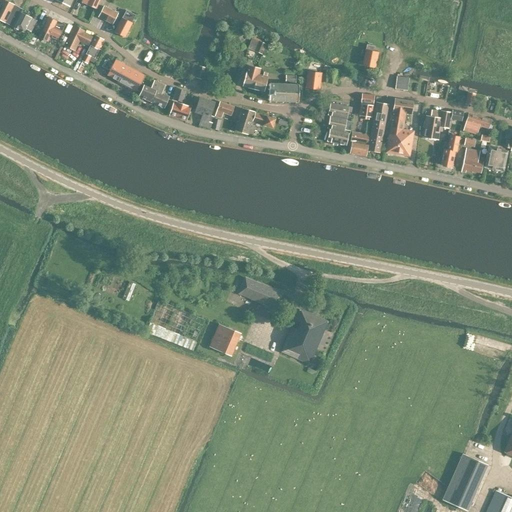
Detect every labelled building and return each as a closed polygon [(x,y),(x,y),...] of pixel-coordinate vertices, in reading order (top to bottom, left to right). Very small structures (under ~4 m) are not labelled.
[(1,0),(0,3),(0,20),(12,26),(20,12),(21,12),(22,9),(4,0),(1,0)] [(96,8),(99,0),(82,0),(81,2),(96,8)] [(105,20),(110,10),(103,6),(98,17),(105,20)] [(110,10),(105,20),(112,24),(118,14),(110,10)] [(123,16),(114,32),(124,37),(135,15),(126,10),(123,16)] [(12,26),(23,32),(25,29),(31,32),(36,20),(21,12),(20,12),(12,26)] [(47,17),(38,37),(47,41),(50,36),(57,40),(60,32),(63,25),(56,22),(56,21),(47,17)] [(74,26),(64,46),(75,51),(79,41),(88,45),(92,37),(84,33),(84,31),(74,26)] [(103,40),(95,36),(91,45),(90,45),(86,54),(85,54),(82,61),(87,63),(90,56),(95,58),(99,50),(98,49),(103,40)] [(266,44),(252,39),(248,48),(262,54),(266,44)] [(365,50),(362,65),(375,68),(378,52),(373,51),(375,46),(367,45),(365,50)] [(155,56),(151,65),(156,68),(161,59),(155,56)] [(117,82),(135,92),(144,75),(115,60),(107,75),(118,81),(117,82)] [(199,66),(196,77),(201,79),(205,68),(199,66)] [(263,91),(267,76),(267,73),(264,72),(263,75),(259,74),(260,69),(248,66),(247,71),(243,86),(263,91)] [(319,90),(321,73),(304,71),(303,80),(306,81),(305,88),(313,89),(313,91),(317,91),(318,90),(319,90)] [(337,84),(339,72),(328,71),(327,83),(337,84)] [(290,103),(290,102),(295,102),(295,103),(297,103),(297,102),(298,102),(298,101),(299,101),(299,100),(298,100),(298,96),(299,96),(299,95),(298,95),(298,92),(299,92),(299,91),(298,90),(298,87),(299,87),(299,86),(298,86),(298,85),(297,85),(297,83),(296,83),(296,85),(295,85),(295,76),(286,76),(286,84),(284,84),(284,83),(283,83),(283,84),(278,84),(278,83),(276,83),(276,84),(271,84),(271,82),(270,82),(270,84),(269,84),(267,84),(267,86),(269,86),(269,89),(267,89),(267,90),(268,90),(268,95),(267,95),(267,96),(268,96),(268,99),(267,99),(267,100),(268,100),(268,101),(269,101),(269,102),(270,102),(270,101),(275,101),(275,103),(277,103),(277,101),(282,102),(282,103),(283,103),(283,102),(289,102),(289,103),(290,103)] [(407,91),(409,78),(396,77),(395,89),(407,91)] [(143,85),(139,97),(151,102),(159,83),(154,80),(151,88),(143,85)] [(151,102),(164,107),(168,97),(161,94),(165,85),(159,83),(151,102)] [(186,91),(176,88),(173,99),(182,102),(186,91)] [(472,106),(475,94),(468,92),(465,104),(472,106)] [(374,96),(362,94),(359,115),(366,116),(365,119),(369,119),(369,117),(371,117),(374,96)] [(199,98),(195,112),(202,114),(199,125),(210,128),(211,123),(208,122),(214,102),(199,98)] [(402,129),(405,109),(411,110),(412,101),(394,99),(393,107),(390,127),(386,152),(409,156),(413,131),(402,129)] [(171,101),(167,115),(186,121),(190,107),(189,106),(175,102),(171,101)] [(231,114),(233,106),(219,101),(215,115),(221,117),(223,112),(231,114)] [(332,112),(331,116),(346,120),(349,107),(330,103),(328,111),(332,112)] [(379,153),(388,105),(376,103),(367,151),(379,153)] [(274,118),(241,108),(235,130),(247,134),(251,121),(271,127),(274,118)] [(452,110),(450,120),(461,122),(463,112),(452,110)] [(439,118),(426,116),(422,137),(437,139),(439,127),(448,128),(450,113),(441,111),(439,118)] [(493,121),(468,113),(463,130),(477,134),(479,126),(491,129),(493,121)] [(331,125),(330,129),(344,132),(344,130),(350,131),(352,121),(346,120),(331,116),(330,116),(328,124),(331,125)] [(211,128),(219,129),(221,120),(213,118),(211,128)] [(346,146),(348,133),(344,132),(330,129),(329,129),(328,137),(331,138),(330,143),(346,146)] [(358,133),(356,143),(367,145),(369,135),(358,133)] [(456,152),(459,137),(450,135),(447,150),(443,149),(440,165),(451,168),(454,152),(456,152)] [(467,137),(464,144),(474,147),(476,140),(467,137)] [(368,145),(351,142),(349,153),(366,156),(368,145)] [(503,171),(508,151),(488,147),(484,167),(503,171)] [(483,162),(483,158),(478,157),(480,151),(466,149),(462,170),(481,173),(483,162)] [(282,293),(245,278),(239,293),(276,308),(282,293)] [(129,282),(122,298),(128,301),(135,284),(129,282)] [(297,329),(291,327),(281,352),(309,364),(328,322),(299,309),(295,320),(300,322),(297,329)] [(155,324),(151,334),(193,351),(197,341),(155,324)] [(220,325),(210,347),(231,356),(229,355),(239,333),(218,324),(220,325)] [(511,431),(503,452),(507,453),(511,455),(511,431)] [(442,500),(466,511),(487,464),(463,454),(442,500)] [(511,511),(511,497),(496,491),(486,511),(511,511)]
